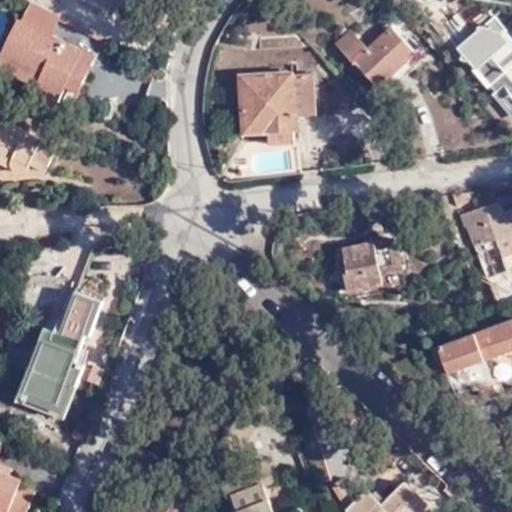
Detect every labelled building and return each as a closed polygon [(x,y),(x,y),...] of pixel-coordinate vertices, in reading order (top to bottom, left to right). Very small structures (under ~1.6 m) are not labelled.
[(105,0),(141,19),(150,0),(105,0)] [(107,45),(109,41),(34,4),(33,3),(23,21),(22,21),(1,59),(42,81),(44,77),(69,89),(80,95),(99,59),(54,36),(61,23),(107,45)] [(493,85),(511,67),(511,39),(492,17),(477,31),(470,23),(452,38),(493,85)] [(333,39),(373,82),(410,50),(386,23),(361,44),(346,28),(333,39)] [(59,106),(69,89),(44,77),(42,81),(1,59),(0,62),(0,70),(37,89),(35,94),(59,106)] [(511,88),(511,67),(493,85),(504,96),(511,88)] [(268,129),(270,142),(295,140),(293,127),(296,126),(295,113),(315,111),(311,69),(242,75),(246,132),(268,129)] [(0,121),(0,152),(15,161),(13,165),(12,166),(12,168),(12,170),(12,172),(13,173),(14,175),(15,176),(17,177),(18,178),(20,178),(22,178),(24,177),(25,176),(27,175),(28,173),(28,172),(33,163),(46,171),(57,150),(0,121)] [(39,184),(46,171),(33,163),(28,172),(28,173),(27,175),(25,176),(24,177),(22,178),(20,178),(18,178),(17,177),(15,176),(14,175),(13,173),(12,172),(12,170),(12,168),(12,166),(13,165),(15,161),(0,152),(0,186),(1,187),(39,184)] [(495,203),(490,205),(493,215),(498,213),(495,203)] [(493,215),(490,205),(459,217),(464,228),(466,228),(489,290),(495,305),(511,299),(511,271),(511,269),(510,270),(504,256),(511,252),(511,232),(504,212),(498,213),(493,215)] [(343,251),(349,275),(346,276),(350,294),(385,287),(383,273),(401,269),(394,239),(343,251)] [(63,242),(30,245),(23,274),(64,273),(63,242)] [(42,332),(17,398),(59,414),(70,388),(75,390),(83,370),(73,365),(83,339),(87,340),(100,306),(73,295),(56,337),(42,332)] [(444,362),(456,394),(492,381),(485,359),(510,350),(511,357),(511,356),(511,318),(432,348),(438,365),(444,362)] [(511,376),(511,356),(511,357),(510,350),(485,359),(492,381),(498,378),(499,381),(511,376)] [(15,357),(4,353),(1,367),(10,371),(15,357)] [(100,386),(106,371),(95,366),(89,382),(100,386)] [(498,378),(492,381),(456,394),(462,411),(505,395),(499,381),(498,378)] [(239,453),(262,409),(245,400),(222,444),(239,453)] [(316,488),(303,454),(299,456),(312,490),(316,488)] [(267,460),(244,469),(251,487),(263,482),(274,478),(267,460)] [(244,469),(225,477),(230,487),(225,489),(228,498),(233,496),(233,495),(251,487),(244,469)] [(0,511),(24,511),(31,498),(14,491),(16,484),(0,477),(0,511)] [(346,511),(423,511),(421,510),(416,505),(422,499),(409,485),(398,495),(395,492),(381,505),(368,491),(360,500),(345,478),(330,487),(346,511)] [(304,511),(302,507),(289,511),(275,511),(274,508),(263,482),(251,487),(233,495),(233,496),(239,511),(304,511)] [(405,482),(395,492),(398,495),(409,485),(405,482)] [(427,504),(422,499),(416,505),(421,510),(427,504)]
